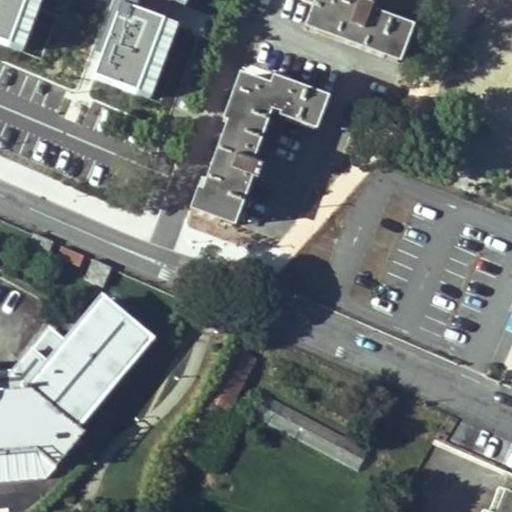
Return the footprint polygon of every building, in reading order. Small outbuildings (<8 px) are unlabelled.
[(316,0),(288,0),(282,18),(307,27),(316,0)] [(398,62),(411,28),(374,14),(370,13),(373,4),(369,2),(362,0),(358,0),(355,8),(333,0),(316,0),(307,27),(306,29),(398,62)] [(115,4),(91,79),(137,94),(161,19),(115,4)] [(511,113),(511,64),(502,60),(497,73),(490,91),(485,103),(511,113)] [(482,88),(490,91),(497,73),(489,71),(482,88)] [(220,221),(221,216),(235,221),(251,178),(257,181),(262,168),(251,164),(271,110),(282,115),(281,117),(315,130),(326,100),(274,80),(270,89),(240,78),(224,121),(229,122),(203,193),(198,192),(191,211),(220,221)] [(479,198),(489,174),(458,163),(449,187),(479,198)] [(63,187),(68,176),(43,166),(38,177),(63,187)] [(233,226),(235,221),(221,216),(220,221),(233,226)] [(27,254),(44,262),(53,242),(36,235),(27,254)] [(60,256),(79,264),(83,255),(64,247),(60,256)] [(87,279),(104,286),(113,267),(96,260),(87,279)] [(0,454),(33,451),(51,466),(55,469),(84,435),(76,428),(149,341),(102,301),(66,345),(50,332),(12,377),(0,377),(0,454)] [(182,449),(196,458),(224,405),(229,408),(256,361),(236,351),(182,449)] [(247,412),(358,470),(370,449),(258,391),(247,412)] [(0,478),(43,476),(51,466),(33,451),(0,454),(0,478)] [(511,511),(511,495),(499,490),(489,511),(511,511)]
